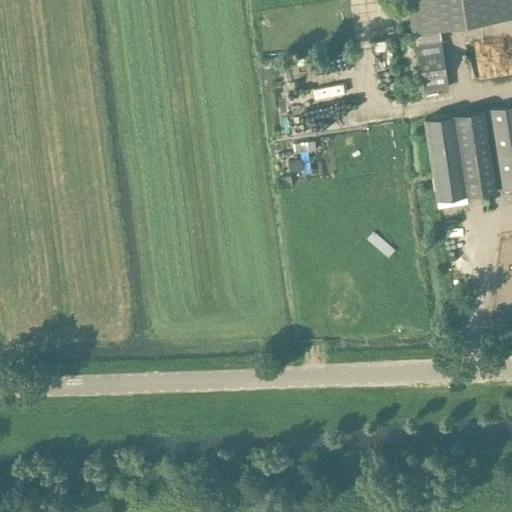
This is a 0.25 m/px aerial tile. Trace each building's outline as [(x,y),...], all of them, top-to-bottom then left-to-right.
[(511,0),(406,0),(410,29),(416,28),(439,25),(511,13),(511,0)] [(439,25),(416,28),(424,92),(447,88),(439,25)] [(511,103),(423,117),(435,197),(436,197),(437,207),(466,202),(465,193),(511,185),(511,103)] [(314,140),(294,142),(295,152),(315,150),(314,140)] [(300,157),(287,159),(288,171),(302,169),(300,157)] [(456,272),(456,267),(446,268),(447,286),(469,285),(468,271),(456,272)]
